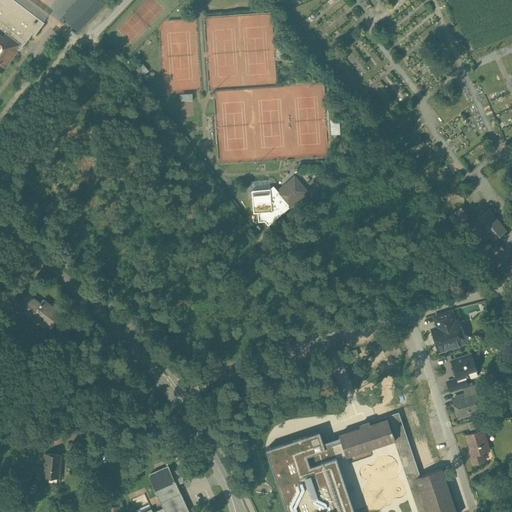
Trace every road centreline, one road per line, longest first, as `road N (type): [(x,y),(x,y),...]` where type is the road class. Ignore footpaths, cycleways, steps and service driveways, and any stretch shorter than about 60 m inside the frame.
road 1 (residential): [(410,316),(168,391)]
road 2 (tertiary): [(168,391),(90,303),(0,230)]
road 3 (residential): [(410,316),(473,511)]
road 4 (tertiary): [(239,511),(168,391)]
